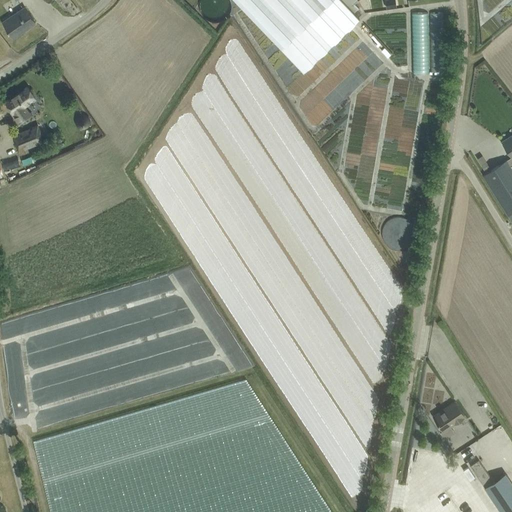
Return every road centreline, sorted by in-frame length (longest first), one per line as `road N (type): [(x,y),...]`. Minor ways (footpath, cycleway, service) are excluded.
road 1 (tertiary): [(384,511),(445,149)]
road 2 (tertiary): [(445,149),(459,46),(456,0)]
road 3 (unclassified): [(0,75),(106,0)]
road 4 (unclassified): [(26,511),(0,393)]
